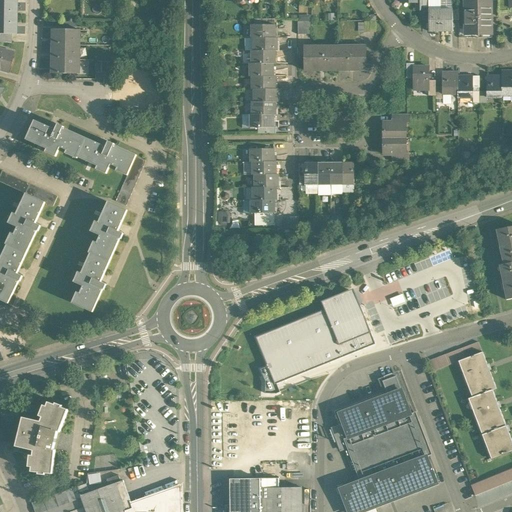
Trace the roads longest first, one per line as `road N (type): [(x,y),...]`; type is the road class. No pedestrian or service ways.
road 1 (secondary): [(219,306),(511,200)]
road 2 (tertiary): [(191,288),(191,0)]
road 3 (residential): [(401,350),(349,366),(323,396),(317,511)]
road 4 (residential): [(401,32),(369,84),(295,88),(296,146)]
road 5 (residential): [(462,511),(401,350)]
road 6 (secondary): [(0,379),(164,327)]
road 7 (tertiary): [(194,511),(192,347)]
